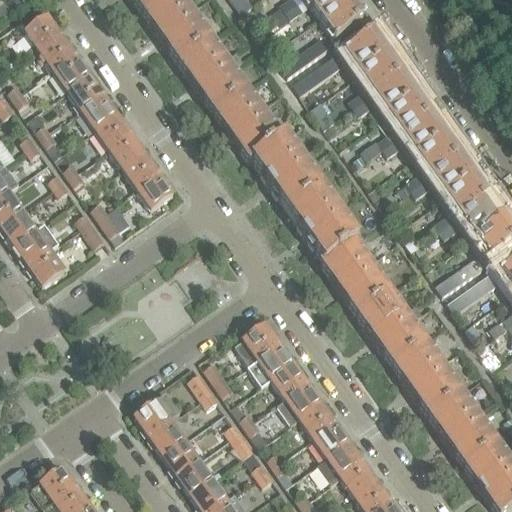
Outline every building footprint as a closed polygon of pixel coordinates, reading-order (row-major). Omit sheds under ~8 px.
[(126,0),(140,19),(167,0),(126,0)] [(208,47),(190,22),(174,0),(167,0),(140,19),(176,70),(208,47)] [(241,0),(228,0),(226,1),(233,11),(244,4),(241,0)] [(300,0),(319,26),(346,7),(340,0),(300,0)] [(17,1),(7,8),(12,15),(22,8),(17,1)] [(282,20),(295,11),(291,5),(278,14),(282,20)] [(0,9),(0,24),(10,17),(3,7),(0,9)] [(356,21),(347,9),(346,7),(319,26),(329,40),(280,75),(287,85),(328,57),(326,54),(360,30),(360,31),(362,30),(361,29),(366,26),(361,18),(356,21)] [(301,18),(296,12),(295,11),(282,20),(288,27),(301,18)] [(59,45),(54,36),(45,24),(21,40),(30,53),(23,58),(29,66),(36,61),(59,45)] [(378,44),(374,39),(373,37),(368,41),(369,43),(343,61),(358,83),(385,64),(374,47),(378,44)] [(73,64),(67,56),(59,45),(36,61),(50,81),(73,64)] [(270,45),(261,51),(268,60),(276,54),(270,45)] [(233,60),(222,67),(208,47),(176,70),(211,119),(243,97),(228,76),(239,68),(233,60)] [(87,84),(75,67),(73,64),(50,81),(64,100),(87,84)] [(396,78),(386,65),(385,64),(358,83),(372,102),(364,108),(351,117),(356,124),(377,109),(387,123),(414,104),(403,88),(407,85),(401,77),(400,75),(396,78)] [(341,75),(335,67),(334,65),(293,94),(300,104),(341,75)] [(101,104),(95,96),(87,84),(64,100),(78,120),(101,104)] [(12,108),(21,102),(15,94),(6,100),(12,108)] [(279,148),(261,122),(243,97),(211,119),(247,170),(279,148)] [(26,109),(21,102),(12,108),(17,115),(26,109)] [(351,117),(364,108),(360,102),(347,111),(351,117)] [(115,123),(103,107),(101,104),(78,120),(92,139),(115,123)] [(425,119),(415,105),(414,104),(387,123),(415,164),(442,144),(432,129),(436,126),(429,116),(425,119)] [(0,125),(1,127),(11,120),(5,113),(0,116),(0,125)] [(27,126),(33,133),(41,127),(36,120),(27,126)] [(129,143),(123,135),(115,123),(92,139),(106,159),(129,143)] [(39,148),(49,141),(43,133),(34,140),(39,148)] [(54,148),(49,141),(39,148),(44,155),(54,148)] [(142,162),(131,146),(129,143),(106,159),(120,178),(142,162)] [(389,143),(376,152),(380,158),(385,165),(398,156),(389,143)] [(453,160),(444,146),(442,144),(415,164),(425,177),(403,192),(408,199),(422,190),(430,184),(434,190),(444,205),(472,185),(461,170),(465,167),(458,157),(453,160)] [(23,159),(33,152),(28,145),(18,151),(23,159)] [(308,160),(297,168),(282,146),(279,148),(247,170),(248,172),(251,170),(260,183),(259,184),(275,207),(276,206),(286,220),(318,198),(303,177),(314,169),(308,160)] [(365,169),(380,158),(376,152),(374,150),(360,161),(365,168),(365,169)] [(28,166),(38,159),(33,152),(23,159),(28,166)] [(360,161),(351,168),(356,174),(365,168),(360,161)] [(156,182),(151,174),(142,162),(120,178),(134,198),(156,182)] [(0,203),(6,200),(17,192),(4,173),(0,175),(0,203)] [(67,187),(76,180),(71,173),(61,179),(67,187)] [(81,187),(76,180),(67,187),(72,194),(81,187)] [(170,201),(159,185),(156,182),(134,198),(148,217),(149,217),(154,223),(163,217),(158,210),(170,201)] [(51,198),(60,191),(55,184),(46,191),(51,198)] [(482,200),(473,187),(472,185),(444,205),(454,218),(433,233),(437,240),(451,229),(458,225),(473,246),(501,226),(489,210),(493,207),(486,197),(482,200)] [(413,205),(426,196),(422,190),(408,199),(413,205)] [(56,205),(65,198),(60,191),(51,198),(56,205)] [(355,249),(337,223),(318,198),(286,220),(296,234),(295,235),(311,258),(312,257),(322,271),(319,273),(320,274),(352,251),(355,249)] [(0,234),(20,220),(6,200),(0,203),(0,234)] [(94,226),(104,219),(98,212),(89,219),(94,226)] [(107,244),(116,237),(104,219),(94,226),(107,244)] [(0,236),(12,254),(34,239),(20,220),(0,234),(0,236)] [(78,237),(88,230),(83,223),(73,230),(78,237)] [(511,240),(511,241),(502,228),(501,226),(473,246),(481,257),(434,292),(443,305),(483,276),(480,271),(487,266),(488,267),(511,250),(511,240)] [(442,246),(456,236),(451,229),(437,240),(442,246)] [(91,256),(101,249),(88,230),(78,237),(91,256)] [(26,274),(48,259),(34,239),(12,254),(26,274)] [(413,244),(403,251),(409,260),(419,252),(413,244)] [(386,300),(369,276),(352,251),(320,274),(354,322),(386,300)] [(40,294),(62,279),(48,259),(26,274),(40,294)] [(511,268),(490,284),(488,281),(447,310),(455,322),(503,288),(511,300),(511,268)] [(415,312),(402,322),(386,300),(354,322),(390,373),(422,350),(408,330),(421,321),(415,312)] [(511,322),(501,330),(505,335),(511,330),(511,322)] [(491,344),(501,337),(496,330),(486,337),(491,344)] [(277,353),(272,345),(263,332),(240,348),(255,369),(277,353)] [(442,378),(436,370),(422,350),(390,373),(425,423),(457,401),(442,378)] [(485,351),(478,356),(482,362),(489,357),(485,351)] [(255,369),(245,376),(259,395),(269,388),(291,373),(277,353),(255,369)] [(215,397),(226,389),(212,370),(201,378),(215,397)] [(305,392),(299,384),(291,373),(269,388),(283,408),(305,392)] [(200,408),(208,402),(195,384),(187,389),(200,408)] [(220,404),(231,396),(226,389),(215,397),(220,404)] [(319,412),(307,395),(305,392),(283,408),(297,428),(319,412)] [(493,451),(475,426),(457,401),(425,423),(461,473),(493,451)] [(133,426),(147,446),(168,430),(179,423),(165,403),(156,409),(151,402),(137,412),(142,419),(133,426)] [(205,415),(213,408),(208,402),(200,408),(205,415)] [(333,431),(328,424),(319,412),(297,428),(311,447),(333,431)] [(243,436),(253,428),(247,420),(237,428),(243,436)] [(511,426),(510,424),(502,429),(508,439),(511,436),(511,426)] [(248,443),(258,435),(253,428),(243,436),(248,443)] [(182,450),(169,431),(168,430),(147,446),(160,465),(182,450)] [(347,451),(335,434),(333,431),(311,447),(325,467),(347,451)] [(228,447),(236,440),(231,432),(222,438),(228,447)] [(250,460),(241,448),(236,440),(228,447),(242,466),(250,460)] [(174,485),(196,469),(182,450),(160,465),(174,485)] [(360,470),(354,461),(347,451),(325,467),(338,486),(360,470)] [(511,511),(511,468),(508,472),(493,451),(461,473),(488,511),(511,511)] [(264,480),(259,472),(250,460),(242,466),(256,486),(264,480)] [(271,475),(281,468),(275,460),(265,467),(271,475)] [(276,482),(286,475),(281,468),(271,475),(276,482)] [(188,504),(210,489),(219,483),(216,479),(207,478),(204,480),(196,469),(174,485),(188,504)] [(375,490),(364,475),(360,470),(338,486),(352,506),(375,490)] [(54,511),(75,498),(69,490),(60,477),(30,498),(39,511),(51,511),(52,511),(54,511)] [(261,493),(269,487),(264,480),(256,486),(261,493)] [(193,511),(218,511),(224,508),(210,489),(188,504),(193,511)] [(384,511),(388,509),(382,501),(375,490),(352,506),(356,511),(384,511)] [(84,511),(77,501),(75,498),(54,511),(84,511)] [(296,511),(301,511),(309,507),(303,499),(292,506),(296,511)] [(240,511),(233,502),(224,508),(218,511),(240,511)]
